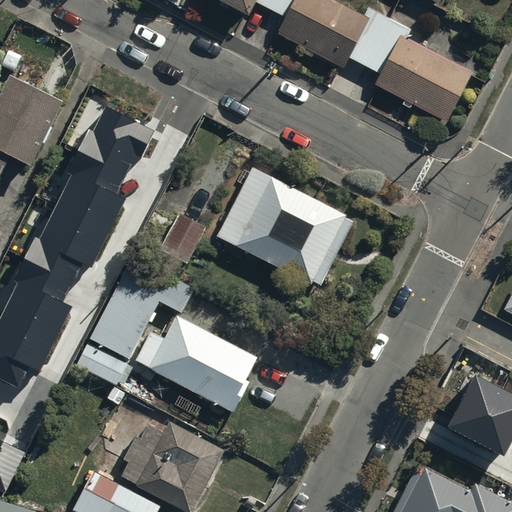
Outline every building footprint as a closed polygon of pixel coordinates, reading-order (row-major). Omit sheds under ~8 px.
[(219,0),(250,15),(256,2),(287,18),(278,35),(345,69),(350,58),(382,74),(376,84),(448,121),(473,72),(409,40),(414,30),(369,7),(364,15),(334,0),(219,0)] [(0,181),(12,157),(33,167),(65,102),(12,77),(0,101),(0,181)] [(140,157),(153,131),(108,108),(95,134),(89,131),(68,171),(73,173),(39,239),(35,237),(13,280),(17,282),(0,316),(0,381),(20,392),(30,371),(40,376),(75,307),(63,301),(82,262),(90,267),(125,198),(118,194),(137,156),(140,157)] [(353,220),(252,170),(218,238),(318,288),(353,220)] [(180,211),(160,244),(187,264),(189,259),(193,262),(200,250),(194,246),(206,227),(180,211)] [(139,260),(97,336),(132,355),(163,299),(185,311),(196,292),(139,260)] [(232,410),(258,361),(185,322),(159,371),(232,410)] [(89,344),(78,364),(113,384),(125,364),(89,344)] [(511,442),(511,393),(475,375),(448,428),(504,457),(511,442)] [(119,476),(180,511),(188,511),(224,452),(171,421),(166,430),(152,422),(119,476)] [(0,490),(7,494),(27,454),(0,440),(0,490)] [(416,472),(394,511),(511,511),(511,503),(477,485),(473,494),(426,469),(422,475),(416,472)] [(155,511),(159,507),(102,474),(79,511),(155,511)] [(37,511),(0,499),(0,511),(37,511)]
